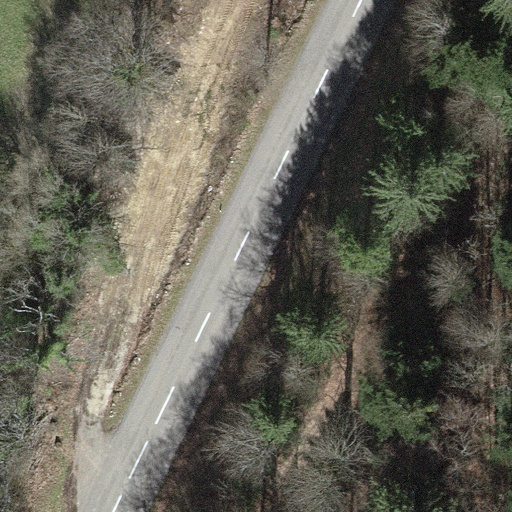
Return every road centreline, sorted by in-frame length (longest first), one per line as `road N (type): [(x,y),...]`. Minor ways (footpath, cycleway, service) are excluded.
road 1 (secondary): [(112,511),(357,0)]
road 2 (track): [(259,511),(511,159)]
